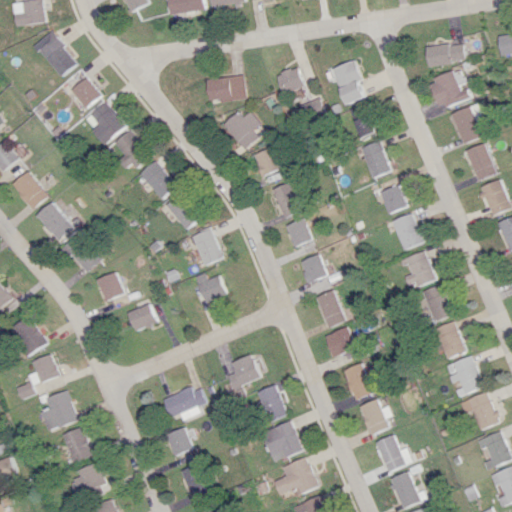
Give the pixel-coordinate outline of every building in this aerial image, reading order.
[(14,25),(42,22),(40,0),(20,0),(21,2),(12,2),(14,25)] [(121,0),(127,11),(145,3),(143,0),(121,0)] [(164,0),(166,14),(201,8),(199,0),(164,0)] [(72,57),(47,31),(32,45),(56,72),(72,57)] [(511,33),(500,35),(503,55),(511,54),(511,33)] [(431,66),(467,60),(464,41),(428,48),(431,66)] [(332,68),(346,105),(368,97),(354,60),(332,68)] [(303,85),(295,66),(274,75),(282,94),(303,85)] [(472,97),(467,85),(468,85),(462,68),(432,79),(443,108),(472,97)] [(243,97),(239,74),(203,80),(207,104),(243,97)] [(99,95),(84,77),(69,90),(84,107),(99,95)] [(326,115),(318,96),(299,105),(308,123),(326,115)] [(87,113),(97,124),(90,130),(103,144),(124,125),(101,100),(87,113)] [(465,143),(489,133),(476,103),(452,114),(465,143)] [(360,139),(379,133),(374,113),(367,115),(364,106),(352,110),(360,139)] [(257,123),(247,111),(240,117),(235,111),(220,123),(241,149),(256,137),(250,129),(257,123)] [(133,169),(149,154),(126,130),(110,145),(133,169)] [(17,157),(1,140),(0,141),(0,167),(3,171),(17,157)] [(375,177),(393,171),(384,141),(365,146),(375,177)] [(468,148),(477,180),(495,174),(487,143),(468,148)] [(282,154),(285,153),(283,147),(272,151),(270,147),(251,154),(259,175),(286,165),(282,154)] [(173,185),(153,160),(137,173),(158,198),(173,185)] [(12,183),(32,209),(48,196),(27,171),(12,183)] [(511,207),(499,179),(481,187),(494,215),(511,207)] [(271,189),(283,218),(301,211),(290,181),(271,189)] [(412,205),(403,184),(384,192),(394,213),(412,205)] [(198,216),(177,192),(163,205),(184,229),(198,216)] [(36,215),(59,241),(74,227),(50,202),(36,215)] [(428,242),(417,213),(398,220),(409,249),(428,242)] [(511,249),(511,216),(496,223),(508,252),(511,249)] [(285,225),(294,247),(312,239),(303,218),(285,225)] [(201,265),(220,257),(207,228),(189,236),(201,265)] [(85,272),(100,258),(77,233),(62,246),(85,272)] [(410,277),(415,289),(441,278),(429,250),(406,260),(409,266),(412,264),(417,274),(410,277)] [(301,260),(308,282),(328,276),(321,254),(301,260)] [(94,279),(103,300),(122,293),(113,272),(94,279)] [(205,279),(202,272),(192,276),(203,302),(224,293),(216,274),(205,279)] [(0,306),(11,299),(0,282),(0,306)] [(458,313),(445,284),(426,292),(439,322),(458,313)] [(329,328),(348,321),(336,290),(318,296),(329,328)] [(130,330),(153,323),(147,304),(125,311),(130,330)] [(27,354),(46,342),(28,315),(10,328),(27,354)] [(471,351),(459,321),(440,328),(452,358),(471,351)] [(359,347),(350,326),(326,336),(335,357),(359,347)] [(225,375),(231,389),(260,377),(249,353),(228,363),(232,372),(225,375)] [(34,371),(27,375),(31,385),(57,375),(49,354),(30,361),(34,371)] [(459,386),(460,386),(464,396),(489,386),(477,355),(451,365),(459,386)] [(346,370),(358,400),(377,392),(365,363),(346,370)] [(287,414),(275,384),(256,391),(267,421),(287,414)] [(197,388),(189,390),(188,387),(159,397),(165,416),(175,413),(177,420),(196,413),(194,405),(202,403),(197,388)] [(76,420),(65,390),(44,397),(48,407),(41,410),(48,430),(76,420)] [(505,421),(493,391),(468,401),(480,431),(505,421)] [(362,406),(373,435),(393,427),(389,418),(396,416),(392,405),(385,408),(381,399),(362,406)] [(302,450),(292,420),(262,431),(272,461),(302,450)] [(71,463),(91,455),(80,426),(60,434),(71,463)] [(187,449),(180,427),(161,433),(168,455),(187,449)] [(483,439),(486,448),(492,446),(496,459),(489,461),(492,469),(511,461),(511,443),(507,430),(483,439)] [(410,446),(403,449),(397,434),(378,442),(390,472),(416,461),(410,446)] [(0,459),(0,478),(14,474),(9,457),(0,459)] [(277,494),(297,487),(299,493),(318,486),(307,457),(281,466),(285,476),(273,480),(277,494)] [(80,475),(71,479),(77,495),(106,484),(97,462),(77,469),(80,475)] [(189,501),(207,493),(195,463),(176,470),(189,501)] [(511,467),(495,474),(500,486),(505,484),(510,494),(502,497),(506,507),(511,504),(511,467)] [(430,498),(427,490),(421,492),(411,470),(391,479),(404,509),(430,498)] [(298,511),(323,511),(328,510),(320,493),(295,506),(298,511)] [(93,511),(115,511),(110,499),(92,507),(93,511)] [(216,511),(216,510),(210,511),(208,511),(205,501),(192,506),(194,511),(216,511)]
